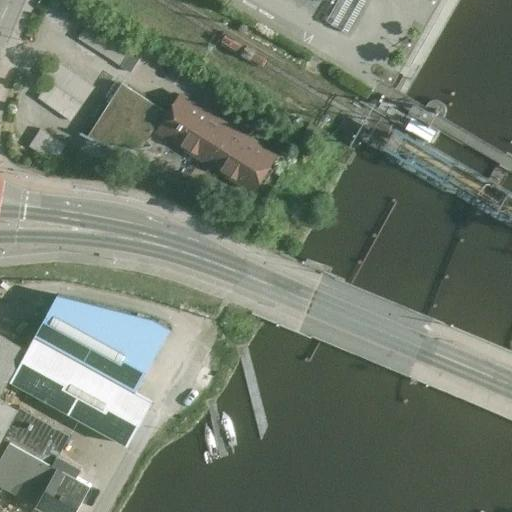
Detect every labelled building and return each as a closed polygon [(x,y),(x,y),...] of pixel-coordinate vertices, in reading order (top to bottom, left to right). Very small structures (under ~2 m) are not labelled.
[(78,40),(132,72),(144,55),(90,21),(98,11),(80,0),(68,0),(62,11),(86,27),(78,40)] [(367,0),(340,0),(328,20),(348,32),(367,0)] [(50,82),(85,105),(96,89),(54,59),(40,77),(50,82)] [(73,121),(85,105),(50,82),(39,99),(73,121)] [(256,196),(280,158),(182,94),(170,115),(123,86),(89,137),(94,141),(102,144),(113,147),(124,148),(136,148),(146,147),(155,134),(256,196)] [(65,147),(40,131),(30,147),(55,163),(65,147)] [(66,298),(34,351),(16,385),(131,446),(155,401),(142,393),(177,331),(160,322),(66,298)] [(7,401),(16,385),(34,351),(0,332),(0,423),(11,429),(66,458),(78,438),(7,401)] [(0,449),(11,429),(0,423),(0,449)] [(66,458),(11,429),(0,449),(0,486),(41,508),(38,511),(88,511),(102,489),(85,480),(90,472),(66,458)]
